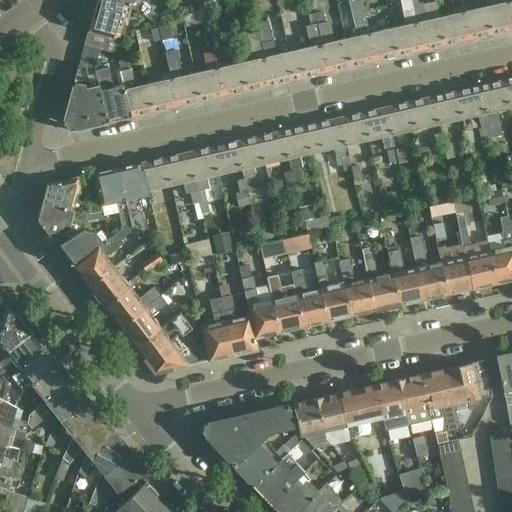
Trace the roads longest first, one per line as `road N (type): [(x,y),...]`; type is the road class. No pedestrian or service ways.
road 1 (residential): [(20,11),(56,52),(26,163),(511,64)]
road 2 (residential): [(511,321),(185,398),(145,419)]
road 3 (residential): [(145,419),(4,246)]
road 4 (residential): [(230,511),(145,419)]
